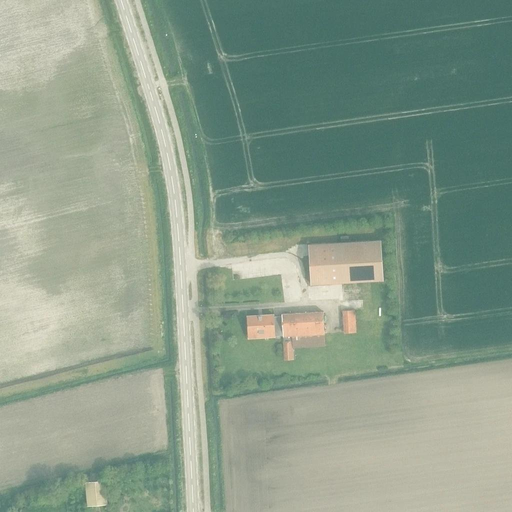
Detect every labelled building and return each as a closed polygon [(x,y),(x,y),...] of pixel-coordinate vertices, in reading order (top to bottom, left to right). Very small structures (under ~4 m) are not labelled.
[(309,244),(312,284),(382,280),(379,240),(309,244)] [(288,242),(269,244),(270,251),(289,249),(288,242)] [(355,310),(343,311),(344,333),(356,332),(355,310)] [(322,312),(281,314),(283,338),(323,335),(322,312)] [(282,338),(281,315),(246,317),(248,339),(282,338)] [(292,341),(283,342),(284,360),(293,360),(292,341)] [(85,482),(87,506),(107,504),(105,480),(85,482)]
